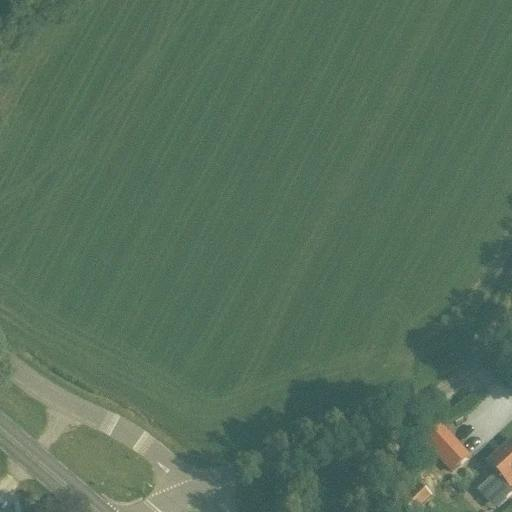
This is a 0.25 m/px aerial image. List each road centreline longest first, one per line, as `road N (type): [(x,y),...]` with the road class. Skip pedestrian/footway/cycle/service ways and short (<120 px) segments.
road 1 (unclassified): [(193,489),(427,400),(467,377),(511,326)]
road 2 (unclassified): [(193,489),(148,446),(55,399),(0,356)]
road 3 (primary): [(97,511),(0,428)]
